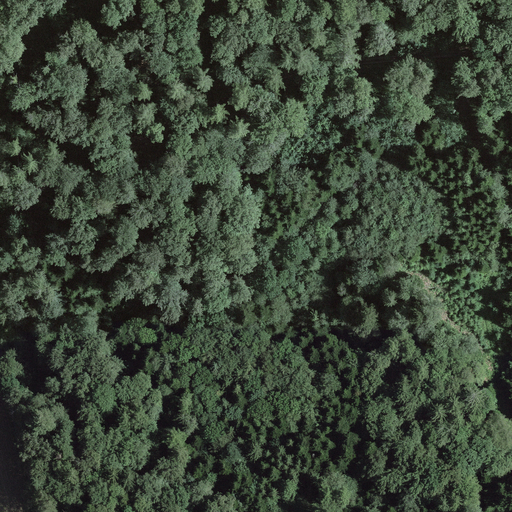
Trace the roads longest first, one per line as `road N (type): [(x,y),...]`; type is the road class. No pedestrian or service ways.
road 1 (track): [(511,58),(469,53),(311,66),(33,191),(0,236)]
road 2 (unclassified): [(38,511),(0,363)]
